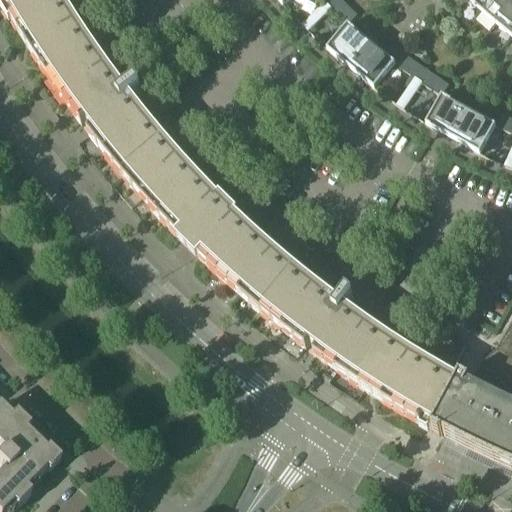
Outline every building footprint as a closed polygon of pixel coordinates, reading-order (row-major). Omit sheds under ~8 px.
[(0,0),(0,1),(2,0),(4,0),(16,21),(11,24),(22,43),(28,51),(40,71),(45,78),(62,103),(82,130),(92,122),(97,130),(88,137),(98,151),(117,174),(127,186),(136,197),(155,218),(172,236),(180,244),(198,262),(227,289),(249,308),(276,330),(306,353),(309,348),(317,354),(313,359),(340,378),(365,395),(373,400),(392,412),(420,429),(423,423),(434,430),(455,392),(431,379),(407,364),(381,347),(362,334),(343,320),(347,316),(347,313),(353,304),(347,299),(340,308),(337,309),(334,313),(303,289),(282,272),(257,250),(232,227),(216,210),(192,185),(169,160),(154,143),(141,126),(127,109),(132,106),(133,103),(142,96),(136,89),(127,96),(124,96),(120,99),(100,71),(79,40),(59,9),(53,0),(0,0)] [(275,0),(283,9),(293,0),(275,0)] [(323,0),(321,2),(325,6),(327,9),(336,0),(323,0)] [(338,0),(336,0),(327,9),(330,12),(334,15),(344,6),(338,0)] [(511,0),(465,0),(468,2),(482,15),(496,27),(511,40),(511,0)] [(325,6),(313,17),(319,23),(330,12),(327,9),(325,6)] [(344,6),(334,15),(340,22),(350,12),(344,6)] [(350,12),(340,22),(347,29),(357,19),(350,12)] [(319,23),(313,17),(302,29),(307,35),(319,23)] [(344,65),(352,72),(371,48),(348,29),(327,54),(342,67),(344,65)] [(396,63),(403,54),(394,47),(387,56),(396,63)] [(371,48),(352,72),(360,79),(358,80),(374,93),(395,68),(371,48)] [(395,68),(403,74),(411,62),(403,57),(395,68)] [(403,74),(410,79),(418,68),(411,62),(403,74)] [(410,79),(415,82),(418,84),(426,73),(418,68),(410,79)] [(426,73),(418,84),(421,87),(426,90),(434,78),(426,73)] [(434,78),(426,90),(433,95),(441,83),(434,78)] [(415,82),(406,95),(412,100),(421,87),(418,84),(415,82)] [(441,83),(433,95),(441,100),(449,89),(441,83)] [(412,100),(406,95),(396,109),(403,113),(412,100)] [(444,136),(453,142),(468,115),(442,100),(426,128),(443,138),(444,136)] [(468,115),(453,142),(463,147),(462,149),(479,158),(495,130),(468,115)] [(495,130),(504,134),(510,121),(501,117),(495,130)] [(511,329),(497,355),(492,360),(487,365),(483,369),(478,374),(474,380),(469,387),(465,393),(440,440),(444,442),(465,453),(482,461),(501,470),(511,474),(511,329)] [(439,358),(455,368),(466,349),(450,340),(439,358)] [(22,439),(29,432),(15,419),(10,423),(0,412),(0,454),(3,457),(0,459),(0,472),(3,475),(0,478),(0,511),(8,511),(12,509),(15,511),(16,511),(30,499),(22,491),(29,484),(32,487),(54,465),(28,440),(25,443),(22,439)]
